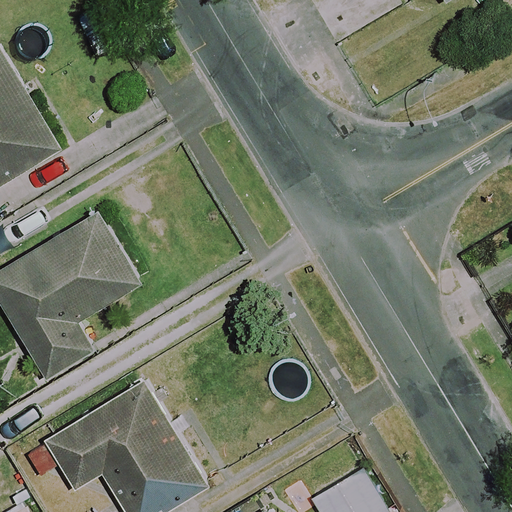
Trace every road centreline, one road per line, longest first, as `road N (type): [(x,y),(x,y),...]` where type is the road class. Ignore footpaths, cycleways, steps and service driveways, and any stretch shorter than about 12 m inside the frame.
road 1 (residential): [(342,223),(511,505)]
road 2 (tertiary): [(210,0),(342,223)]
road 3 (tertiary): [(342,223),(511,126)]
